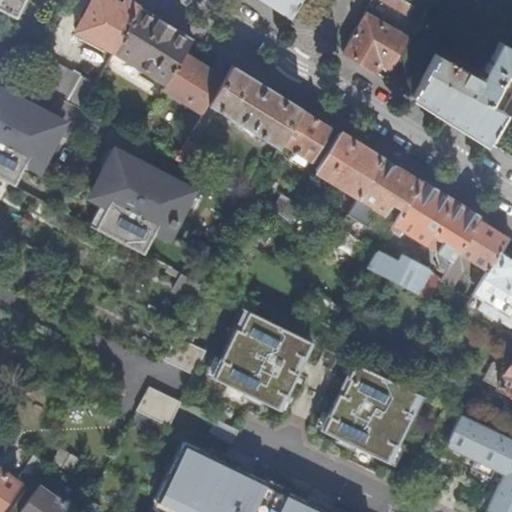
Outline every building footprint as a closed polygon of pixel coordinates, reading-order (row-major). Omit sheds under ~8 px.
[(0,0),(0,8),(17,16),(24,0),(0,0)] [(124,32),(138,7),(126,0),(123,0),(121,4),(113,0),(91,0),(75,31),(113,51),(124,32)] [(259,0),(289,19),(300,0),(259,0)] [(402,0),(381,0),(408,16),(414,7),(402,0)] [(184,53),(192,40),(138,7),(124,32),(113,51),(114,52),(165,84),(184,53)] [(364,13),(341,51),(375,72),(381,62),(390,68),(406,38),(364,13)] [(435,52),(412,95),(487,142),(491,135),(503,112),(488,103),(506,72),(511,75),(511,47),(499,41),(480,76),(435,52)] [(202,114),(208,104),(224,78),(184,53),(165,84),(162,89),(202,114)] [(82,109),(95,85),(42,58),(30,81),(82,109)] [(278,148),(280,144),(301,109),(232,65),(224,78),(208,104),(278,148)] [(70,118),(0,79),(0,177),(15,184),(26,162),(45,171),(70,118)] [(309,161),(330,127),(301,109),(280,144),(309,161)] [(357,197),(381,158),(339,132),(315,171),(317,172),(357,197)] [(197,186),(107,139),(78,194),(101,206),(92,223),(139,247),(149,229),(169,240),(197,186)] [(175,159),(190,167),(201,149),(187,140),(175,159)] [(403,210),(419,183),(381,158),(357,197),(372,206),(371,207),(377,211),(384,216),(392,204),(403,210)] [(443,274),(478,219),(419,183),(403,210),(390,230),(396,233),(399,227),(437,251),(436,254),(439,267),(442,269),(439,272),(443,274)] [(295,213),(300,204),(278,193),(266,216),(288,227),(295,213)] [(367,227),(377,211),(371,207),(372,206),(357,197),(347,213),(367,227)] [(288,227),(296,232),(304,217),(295,213),(288,227)] [(500,251),(508,238),(478,219),(443,274),(453,280),(467,259),(487,271),(500,251)] [(487,271),(472,295),(482,301),(477,308),(496,320),(499,317),(500,318),(501,322),(509,327),(511,326),(511,258),(500,251),(487,271)] [(375,253),(366,268),(424,297),(433,280),(425,276),(428,270),(399,256),(396,262),(375,253)] [(187,304),(199,286),(182,274),(170,293),(187,304)] [(308,339),(318,344),(343,304),(315,287),(289,330),(308,339)] [(289,330),(242,304),(210,372),(277,406),(308,339),(289,330)] [(511,356),(496,388),(511,395),(511,356)] [(417,393),(351,360),(318,426),(384,459),(417,393)] [(129,426),(161,442),(180,402),(148,387),(129,426)] [(511,511),(511,436),(461,412),(445,444),(502,472),(484,508),(492,511),(511,511)] [(327,511),(182,441),(154,499),(181,511),(327,511)] [(21,477),(31,484),(46,462),(36,457),(21,477)] [(0,468),(0,509),(20,482),(0,468)] [(72,511),(74,509),(39,485),(19,511),(72,511)]
